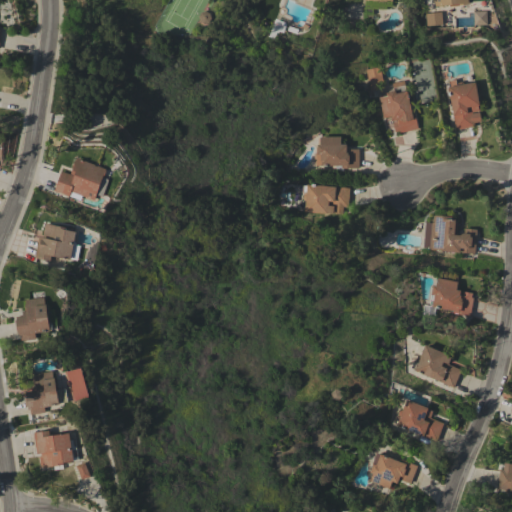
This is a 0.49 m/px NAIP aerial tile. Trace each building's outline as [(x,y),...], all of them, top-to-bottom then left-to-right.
[(467,0),(468,3),(458,4),(459,9),(449,10),(449,5),(435,6),(434,0),(467,0)] [(485,25),(485,11),(472,12),(472,25),(485,25)] [(442,25),(426,26),(425,13),(441,12),(442,25)] [(286,22),(283,33),(278,31),(278,33),(276,32),(274,39),(268,37),(275,18),(286,22)] [(379,66),(383,80),(378,81),(380,89),(370,91),(365,69),(379,66)] [(479,105),(478,105),(479,111),(472,112),(472,114),(479,112),(481,121),(475,122),(475,126),(455,130),(447,87),(449,87),(448,81),(455,79),(456,85),(475,82),(479,105)] [(386,95),(386,92),(394,91),(392,83),(404,81),(411,112),(414,111),(418,128),(399,132),(399,131),(394,132),(392,123),(397,122),(396,119),(391,120),(390,116),(383,118),(379,97),(386,95)] [(340,136),(340,144),(346,144),(346,149),(359,149),(359,168),(341,168),(341,165),(316,165),(316,152),(316,144),(320,144),(320,136),(340,136)] [(106,169),(106,170),(107,170),(104,178),(109,179),(102,197),(96,194),(94,200),(70,191),(68,196),(53,190),(61,171),(70,174),(77,157),(106,169)] [(306,184),(350,188),(348,207),(343,207),(342,214),(334,213),(334,206),(333,213),(327,213),(327,214),(304,212),(305,200),(304,200),(302,198),(302,194),(304,193),(306,193),(306,184)] [(474,253),(429,249),(429,247),(423,247),(425,223),(431,223),(431,222),(433,222),(434,215),(450,216),(450,219),(455,219),(455,220),(458,221),(456,235),(460,235),(463,233),(464,228),(477,229),(474,253)] [(73,245),(76,245),(74,253),(72,252),(70,260),(51,255),(50,262),(37,259),(40,249),(38,248),(41,239),(42,239),(46,222),(63,227),(63,228),(76,231),(73,245)] [(458,282),(456,289),(461,290),(460,295),(462,295),(463,291),(472,293),(471,297),(473,298),(470,316),(459,314),(459,312),(431,307),(432,306),(429,305),(431,295),(432,285),(435,285),(437,278),(458,282)] [(44,297),(45,304),(47,304),(49,323),(52,323),(52,329),(50,329),(50,331),(35,333),(35,339),(25,340),(25,335),(17,335),(16,320),(17,319),(16,317),(23,316),(22,312),(25,311),(25,304),(26,303),(26,299),(44,297)] [(452,356),(448,364),(461,370),(454,387),(414,370),(414,369),(411,367),(413,361),(417,362),(416,359),(417,356),(420,355),(425,345),(452,356)] [(66,371),(71,400),(86,397),(81,368),(66,371)] [(53,371),(54,378),(55,378),(57,390),(66,389),(68,402),(59,403),(60,405),(44,407),(45,412),(30,415),(30,410),(28,410),(28,406),(26,406),(24,396),(26,396),(26,392),(32,390),(32,386),(34,386),(32,374),(53,371)] [(428,408),(428,409),(433,411),(430,418),(444,423),(436,441),(396,426),(397,424),(393,423),(396,416),(399,417),(398,414),(399,411),(402,410),(406,399),(428,408)] [(70,440),(73,440),(74,445),(71,446),(74,461),(63,462),(63,464),(63,469),(54,470),(53,466),(43,468),(42,466),(40,467),(39,456),(41,456),(40,454),(37,454),(33,433),(50,430),(50,436),(69,433),(70,440)] [(410,484),(399,479),(397,483),(392,481),(389,489),(369,481),(372,474),(369,472),(373,463),(373,464),(377,454),(379,455),(380,454),(400,461),(401,459),(417,466),(410,484)] [(76,466),(85,462),(90,476),(82,479),(76,466)] [(511,490),(496,488),(500,469),(503,470),(504,462),(511,463),(511,490)]
